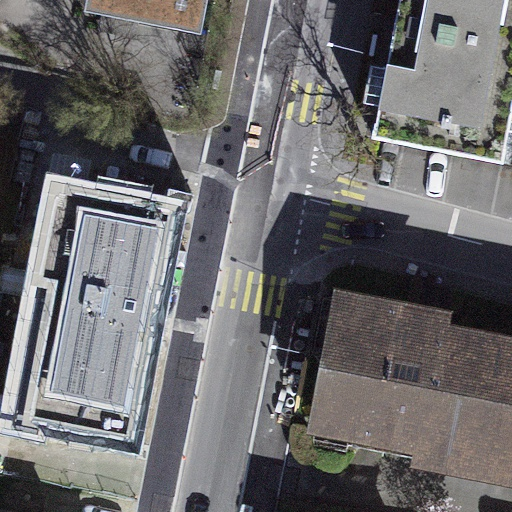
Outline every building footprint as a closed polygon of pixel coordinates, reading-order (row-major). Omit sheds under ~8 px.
[(92,0),(88,22),(204,44),(212,0),(92,0)] [(511,0),(407,0),(378,158),(511,181),(511,0)] [(176,230),(44,206),(3,428),(135,453),(176,230)] [(289,457),(463,497),(498,351),(324,310),(289,457)] [(511,353),(498,351),(463,497),(511,508),(511,353)]
